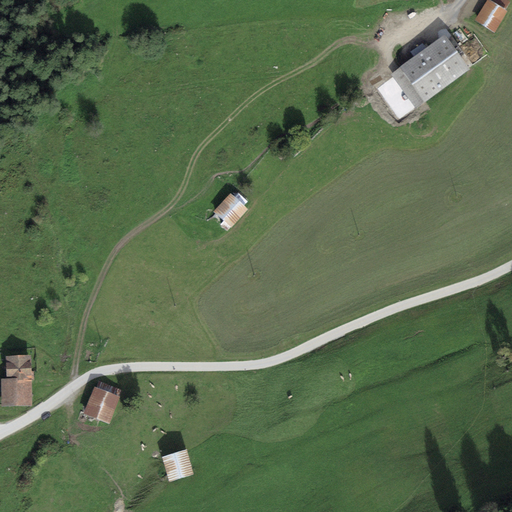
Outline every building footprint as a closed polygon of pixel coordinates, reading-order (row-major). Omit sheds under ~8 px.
[(508,12),(488,0),(476,19),(496,32),(508,12)] [(444,34),(389,74),(415,108),(469,68),(444,34)] [(234,197),(218,215),(235,230),(251,212),(234,197)] [(10,382),(4,382),(4,408),(33,408),(33,362),(10,363),(10,382)] [(123,402),(96,391),(86,416),(113,427),(123,402)] [(190,455),(164,462),(171,486),(196,479),(190,455)]
